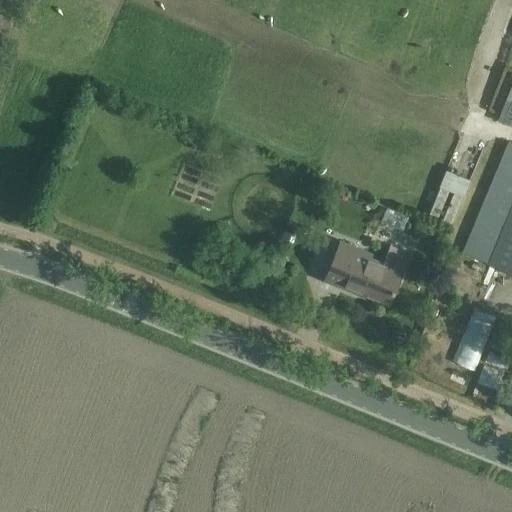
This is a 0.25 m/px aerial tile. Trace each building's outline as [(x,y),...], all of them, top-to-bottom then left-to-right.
[(511,143),(509,142),(463,253),(511,273),(511,143)] [(445,186),(428,230),(436,234),(444,213),(447,215),(445,220),(456,224),(467,195),(445,186)] [(385,221),(380,236),(402,244),(407,230),(385,221)] [(390,302),(402,273),(409,256),(390,248),(383,265),(355,253),(357,249),(341,242),(325,280),(356,293),(357,289),(390,302)] [(311,281),(319,285),(327,267),(319,264),(311,281)] [(472,323),(452,375),(472,383),(492,331),(472,323)]
